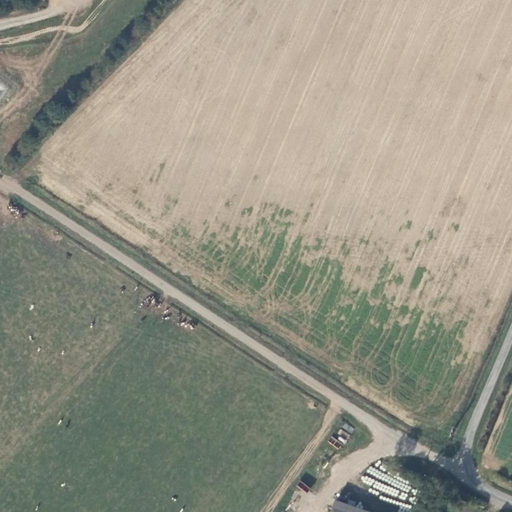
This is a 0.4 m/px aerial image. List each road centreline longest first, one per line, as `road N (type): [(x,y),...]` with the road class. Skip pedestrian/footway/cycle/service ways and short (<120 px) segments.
road 1 (unclassified): [(466,467),(369,421),(0,178)]
road 2 (unclassified): [(466,467),(465,445),(511,332)]
